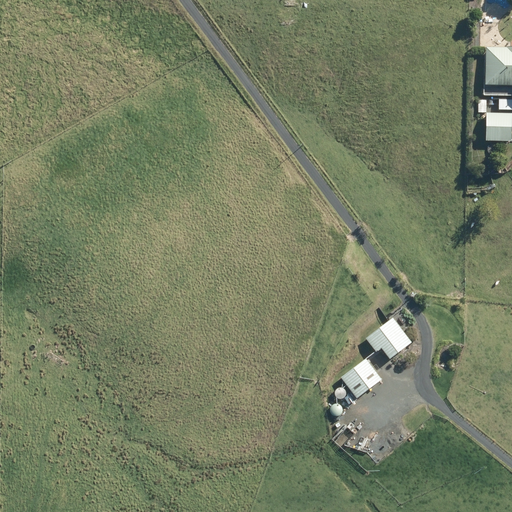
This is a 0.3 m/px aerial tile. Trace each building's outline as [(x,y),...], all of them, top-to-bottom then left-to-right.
[(511,43),(490,43),(489,82),(511,82),(511,43)] [(511,99),(500,99),(500,111),(511,110),(511,99)] [(511,111),(492,111),(491,139),(511,139),(511,111)] [(397,315),(370,336),(382,350),(387,346),(396,357),(417,341),(397,315)] [(371,355),(346,375),(363,397),(388,376),(371,355)]
